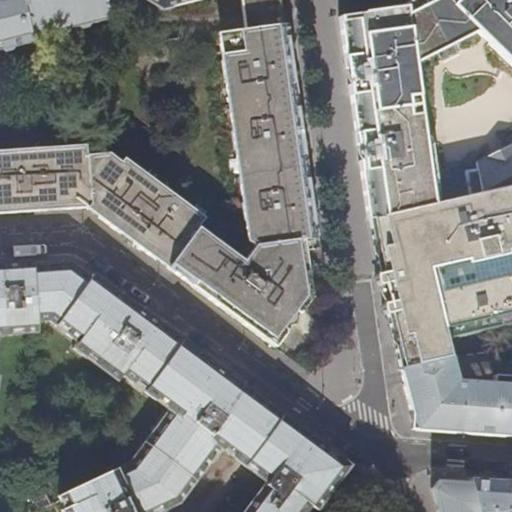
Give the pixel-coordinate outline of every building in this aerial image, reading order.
[(0,53),(29,46),(29,43),(0,50),(0,213),(18,212),(66,209),(84,208),(135,245),(168,270),(212,302),(256,334),(275,348),(284,336),(283,331),(298,312),(300,313),(310,298),(303,251),(301,240),(316,239),(317,239),(315,225),(305,161),(294,84),(285,24),(279,25),(276,4),(275,0),(239,0),(246,52),(218,56),(245,243),(253,247),(242,262),(195,229),(203,219),(122,159),(119,163),(108,154),(85,156),(84,147),(0,152),(0,53)] [(108,21),(108,18),(103,0),(9,0),(0,2),(0,50),(29,43),(28,40),(108,21)] [(138,0),(139,1),(156,11),(199,0),(138,0)] [(412,65),(476,31),(511,66),(511,145),(475,164),(476,171),(465,173),(468,198),(511,187),(511,0),(429,0),(423,7),(410,8),(401,10),(337,18),(343,53),(350,95),(359,150),(371,220),(438,204),(429,140),(426,137),(422,137),(412,65)] [(423,7),(429,0),(409,0),(403,5),(401,7),(401,10),(410,8),(423,7)] [(448,357),(444,339),(511,324),(511,187),(468,198),(438,204),(371,220),(373,234),(374,234),(377,251),(381,275),(379,275),(376,276),(375,277),(374,280),(375,282),(376,285),(378,286),(380,285),(383,285),(384,291),(383,292),(385,304),(387,315),(389,314),(402,368),(439,359),(448,357)] [(317,250),(316,239),(301,240),(303,251),(317,250)] [(0,511),(0,333),(36,331),(35,320),(47,319),(54,324),(54,325),(75,341),(71,347),(116,381),(120,375),(167,410),(126,464),(113,471),(112,469),(56,497),(63,510),(59,511),(158,511),(177,503),(218,449),(238,464),(264,483),(242,511),(304,511),(309,507),(316,511),(350,467),(278,414),(142,312),(94,276),(92,279),(72,264),(35,266),(35,261),(12,262),(0,263),(0,511)] [(511,376),(493,375),(492,385),(455,382),(452,371),(443,373),(439,359),(402,368),(409,395),(417,430),(456,433),(501,436),(511,437),(511,376)] [(475,511),(511,511),(511,481),(496,480),(470,478),(467,480),(468,484),(475,511)] [(475,511),(468,484),(436,482),(432,488),(437,511),(475,511)]
